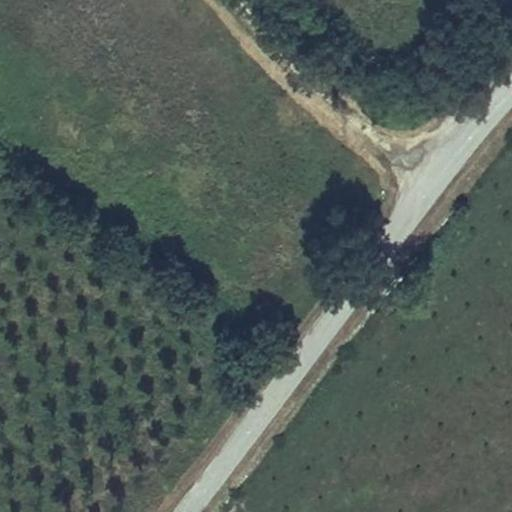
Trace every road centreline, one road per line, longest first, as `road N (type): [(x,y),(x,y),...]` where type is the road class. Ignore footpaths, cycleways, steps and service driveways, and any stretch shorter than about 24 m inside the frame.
road 1 (tertiary): [(179,511),(428,177),(511,79)]
road 2 (track): [(428,177),(281,59),(232,0)]
